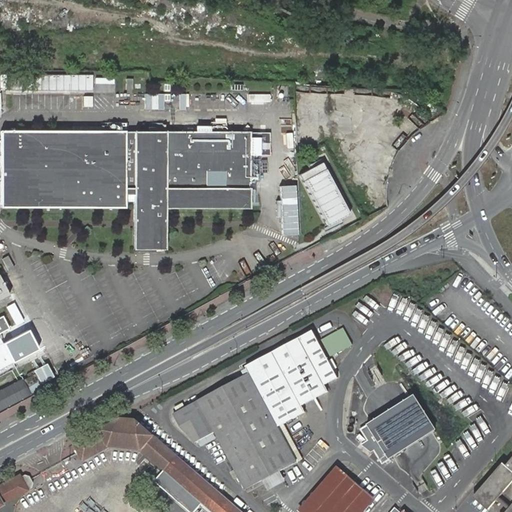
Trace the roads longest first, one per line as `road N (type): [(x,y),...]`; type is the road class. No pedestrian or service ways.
road 1 (primary): [(462,117),(438,167),(390,223),(0,439)]
road 2 (trunk): [(66,422),(408,233),(459,188),(511,114)]
road 3 (primary): [(66,422),(435,238)]
road 4 (primary): [(499,50),(470,153),(478,215)]
road 5 (secondary): [(499,50),(490,126),(495,151),(511,168)]
